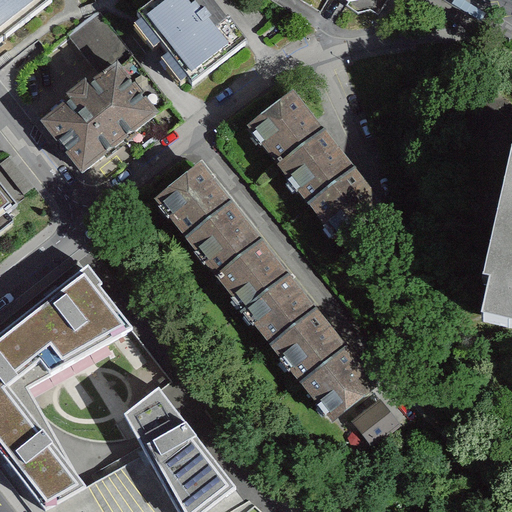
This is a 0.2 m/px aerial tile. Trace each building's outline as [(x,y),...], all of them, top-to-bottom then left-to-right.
[(59,7),(52,0),(0,0),(0,51),(1,53),(59,7)] [(251,48),(213,1),(200,11),(190,0),(165,0),(141,19),(198,90),(251,48)] [(160,119),(121,70),(91,94),(88,90),(74,101),(77,105),(48,128),(86,177),(160,119)] [(283,95),(241,129),(337,248),(379,214),(283,95)] [(372,394),(192,169),(151,202),(331,427),(372,394)] [(511,169),(484,296),(491,298),(482,336),(511,342),(511,169)] [(0,234),(23,216),(0,187),(0,234)] [(132,336),(88,274),(0,342),(0,463),(37,511),(59,511),(80,496),(30,388),(132,336)] [(205,511),(230,492),(162,396),(129,419),(179,511),(205,511)] [(370,405),(377,413),(364,424),(382,446),(402,429),(377,399),(370,405)]
